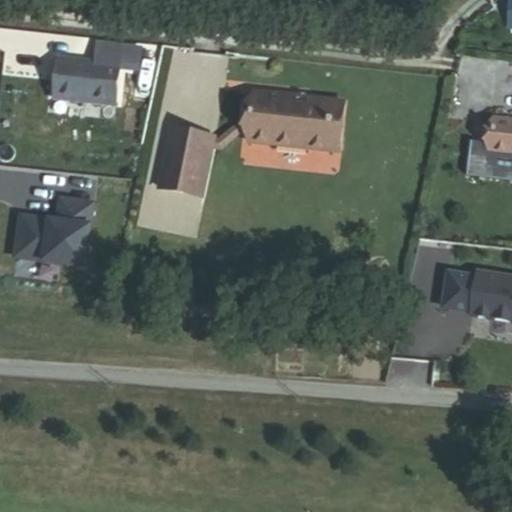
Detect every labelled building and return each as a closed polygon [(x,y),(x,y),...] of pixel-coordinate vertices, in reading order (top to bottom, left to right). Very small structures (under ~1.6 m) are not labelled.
[(57,103),(119,111),(124,75),(127,51),(99,47),(97,66),(62,61),(57,103)] [(124,75),(142,78),(145,53),(127,51),(124,75)] [(339,102),(255,93),(250,143),(333,152),(339,102)] [(345,102),(339,102),(333,152),(339,153),(345,102)] [(511,120),(495,119),(489,167),(494,173),(511,174),(511,120)] [(203,199),(215,140),(173,131),(161,190),(203,199)] [(91,266),(100,204),(67,199),(64,221),(64,224),(57,223),(57,220),(27,215),(21,256),(91,266)] [(485,277),(457,272),(451,305),(470,308),(471,304),(481,305),(480,310),(479,314),(511,319),(511,275),(486,271),(485,277)]
